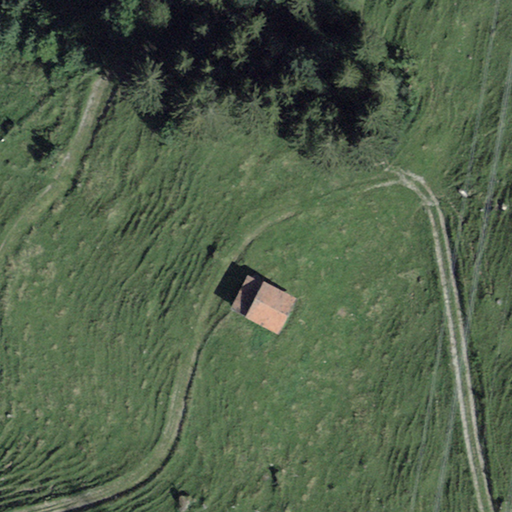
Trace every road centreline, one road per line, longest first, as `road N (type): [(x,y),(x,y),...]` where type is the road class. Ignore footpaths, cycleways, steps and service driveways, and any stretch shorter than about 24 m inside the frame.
road 1 (track): [(43,511),(94,500),(137,478),(161,454),(191,334),(227,252),(258,221),(388,177),(425,191),(434,214),(486,511)]
road 2 (track): [(0,262),(69,161),(121,53)]
